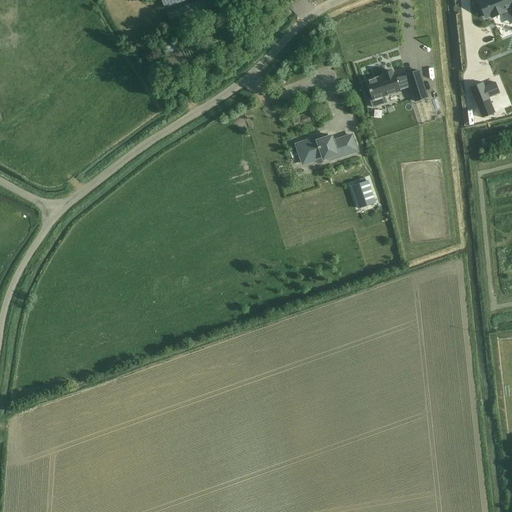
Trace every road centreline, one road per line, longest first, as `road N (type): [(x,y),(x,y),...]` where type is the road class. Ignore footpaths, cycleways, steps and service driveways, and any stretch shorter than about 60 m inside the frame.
road 1 (unclassified): [(51,215),(238,86),(305,18),(343,0)]
road 2 (unclassified): [(0,348),(9,290),(51,215)]
